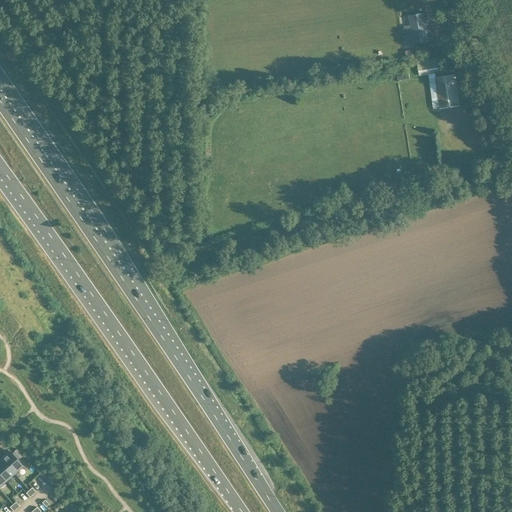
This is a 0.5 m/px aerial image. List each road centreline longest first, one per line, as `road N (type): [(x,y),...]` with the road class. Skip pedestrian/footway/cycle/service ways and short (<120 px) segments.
road 1 (trunk): [(277,511),(0,101)]
road 2 (trunk): [(0,167),(241,511)]
road 3 (track): [(194,266),(511,173)]
road 4 (unclassified): [(511,130),(461,0)]
